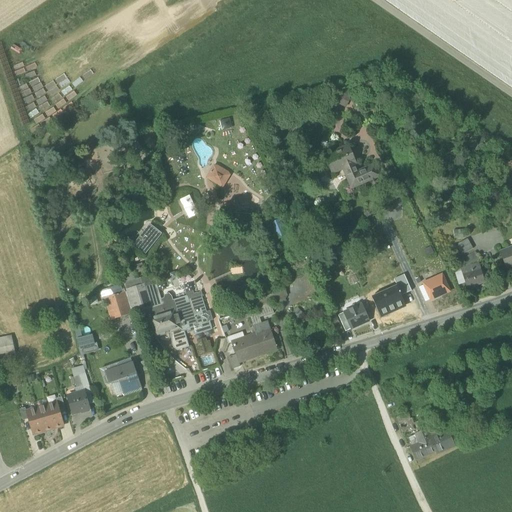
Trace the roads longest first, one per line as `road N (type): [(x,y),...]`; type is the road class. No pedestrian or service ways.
road 1 (secondary): [(167,405),(511,296)]
road 2 (secondary): [(0,485),(167,405)]
road 3 (track): [(357,345),(426,511)]
road 4 (unclassified): [(375,0),(511,95)]
road 5 (unknown): [(228,386),(195,265)]
